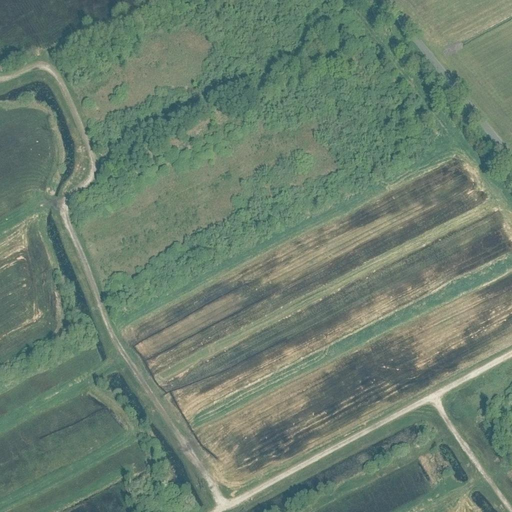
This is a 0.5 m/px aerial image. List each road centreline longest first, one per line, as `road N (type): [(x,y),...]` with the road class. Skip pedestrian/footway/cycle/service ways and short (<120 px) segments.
road 1 (track): [(227,506),(102,315),(63,213),(94,167),(58,79),(35,67),(0,82)]
road 2 (track): [(430,399),(227,506)]
road 3 (unclassified): [(511,160),(383,0)]
road 4 (track): [(510,511),(430,399)]
